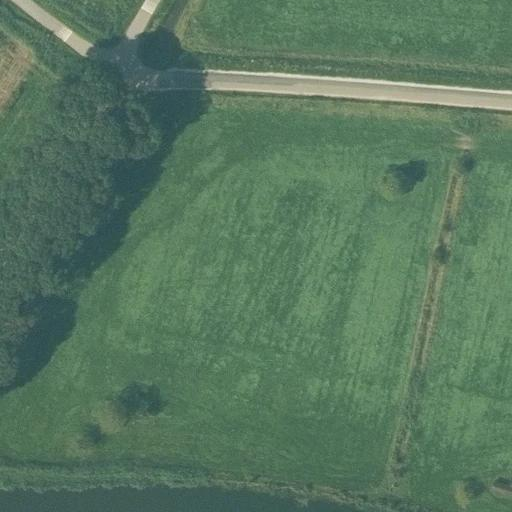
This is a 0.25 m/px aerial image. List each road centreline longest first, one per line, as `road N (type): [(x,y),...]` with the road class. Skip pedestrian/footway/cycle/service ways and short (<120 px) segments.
road 1 (unclassified): [(511,100),(115,73)]
road 2 (unclassified): [(115,73),(0,274)]
